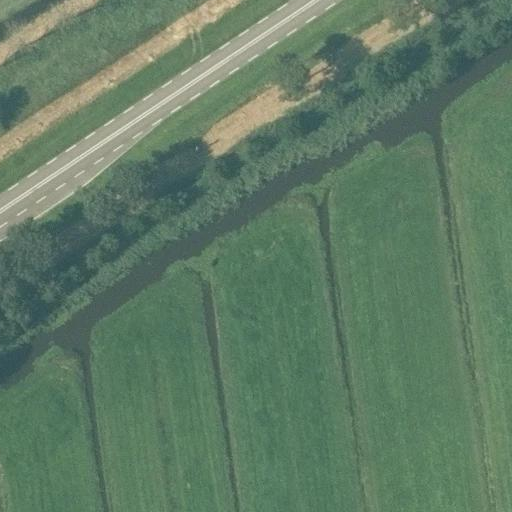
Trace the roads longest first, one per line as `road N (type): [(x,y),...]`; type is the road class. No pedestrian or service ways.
road 1 (track): [(0,344),(258,166),(511,8)]
road 2 (primary): [(0,211),(316,0)]
